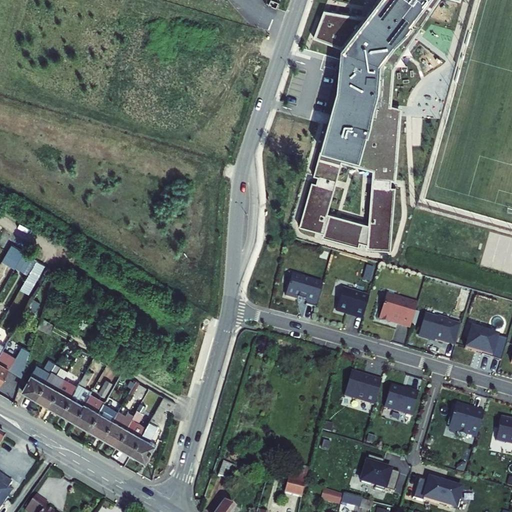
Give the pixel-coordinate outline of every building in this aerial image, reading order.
[(337,98),(313,178),(317,180),(316,186),(311,184),(299,229),(323,237),(323,238),(358,248),(358,244),(368,246),(368,248),(391,250),(402,112),(391,108),(393,70),(440,0),(457,0),(461,1),(460,0),(382,0),(372,14),(324,9),(314,37),(341,55),(337,98)] [(7,256),(13,260),(21,246),(14,243),(7,256)] [(24,243),(20,250),(24,252),(28,246),(24,243)] [(29,255),(24,252),(20,259),(25,262),(29,255)] [(20,270),(28,275),(37,259),(29,255),(25,262),(20,270)] [(21,289),(28,294),(44,266),(37,261),(21,289)] [(322,284),(291,275),(286,296),(307,302),(306,305),(315,308),(322,284)] [(368,298),(342,290),(336,311),(362,319),(368,298)] [(395,300),(385,297),(379,317),(381,318),(380,321),(388,324),(389,320),(397,322),(397,324),(410,328),(416,306),(407,304),(408,302),(395,298),(395,300)] [(438,319),(425,316),(418,335),(435,340),(435,341),(449,345),(450,342),(455,343),(460,326),(447,322),(448,321),(438,318),(438,319)] [(37,327),(51,334),(55,325),(41,317),(37,327)] [(507,341),(470,330),(464,351),(481,356),(481,357),(500,363),(507,341)] [(21,347),(16,357),(8,370),(22,378),(30,352),(21,347)] [(64,380),(49,405),(62,413),(87,370),(91,362),(94,357),(82,349),(76,361),(81,364),(77,371),(79,372),(72,385),(64,380)] [(2,350),(0,353),(0,381),(1,382),(5,376),(8,370),(16,357),(2,350)] [(37,365),(23,390),(36,398),(56,364),(49,360),(44,369),(37,365)] [(64,380),(56,375),(61,366),(56,364),(36,398),(49,405),(64,380)] [(84,387),(93,373),(87,370),(62,413),(75,420),(90,395),(92,392),(84,387)] [(364,376),(351,372),(344,396),(374,406),(381,382),(369,379),(364,378),(364,376)] [(98,393),(104,397),(112,384),(106,381),(98,393)] [(107,398),(113,402),(121,388),(115,385),(107,398)] [(407,392),(390,387),(384,408),(411,416),(418,393),(408,390),(407,392)] [(90,395),(75,420),(89,428),(104,403),(90,395)] [(165,408),(171,411),(176,403),(164,397),(160,404),(165,408)] [(118,412),(104,403),(89,428),(103,437),(118,412)] [(138,410),(143,412),(146,407),(141,404),(138,410)] [(157,410),(162,413),(165,408),(160,404),(157,410)] [(477,435),(483,413),(476,410),(475,413),(455,407),(449,427),(460,430),(459,433),(466,435),(467,432),(477,435)] [(138,423),(143,413),(138,410),(134,416),(118,445),(132,453),(146,428),(138,423)] [(146,428),(132,453),(146,461),(156,444),(150,441),(158,426),(156,424),(162,413),(157,410),(146,428)] [(118,412),(103,437),(118,445),(134,416),(127,412),(125,415),(118,411),(118,412)] [(511,420),(500,418),(495,441),(511,444),(511,420)] [(156,444),(162,431),(160,430),(161,427),(158,426),(150,441),(156,444)] [(399,474),(389,471),(389,472),(381,469),(383,461),(368,456),(360,482),(375,487),(374,489),(383,492),(384,489),(394,493),(399,474)] [(234,466),(222,462),(217,475),(228,479),(234,466)] [(267,468),(249,463),(245,468),(265,474),(267,468)] [(306,475),(308,469),(300,467),(298,473),(306,475)] [(303,491),(304,485),(306,475),(298,473),(290,471),(284,494),(301,498),(303,491)] [(428,482),(419,479),(413,499),(422,502),(423,500),(455,509),(458,501),(460,502),(462,492),(452,489),(453,486),(444,484),(443,486),(438,485),(438,484),(428,481),(428,482)] [(303,491),(321,495),(322,489),(304,485),(303,491)] [(0,499),(4,502),(12,491),(6,487),(0,494),(0,499)] [(321,495),(320,500),(328,502),(331,492),(322,489),(321,495)] [(328,502),(338,504),(340,494),(331,492),(328,502)] [(341,503),(355,506),(355,504),(360,505),(361,500),(343,495),(341,503)] [(35,496),(25,511),(26,511),(51,511),(46,508),(48,505),(35,496)] [(355,506),(370,510),(372,503),(361,500),(360,505),(355,504),(355,506)] [(224,503),(217,511),(233,511),(235,511),(224,503)]
